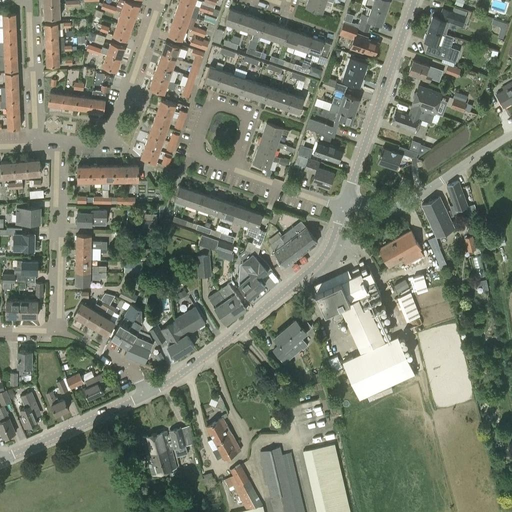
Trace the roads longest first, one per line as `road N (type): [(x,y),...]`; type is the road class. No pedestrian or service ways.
road 1 (unclassified): [(145,395),(316,264),(342,209)]
road 2 (unclassified): [(345,199),(414,0)]
road 3 (track): [(238,329),(283,396),(312,511)]
road 4 (unclassified): [(511,135),(397,209),(345,199)]
road 5 (residential): [(56,332),(58,144)]
road 6 (unclassified): [(0,461),(145,395)]
road 7 (residential): [(191,155),(210,101),(249,115),(232,169)]
road 8 (residential): [(159,0),(106,140)]
road 9 (residential): [(34,145),(27,0)]
